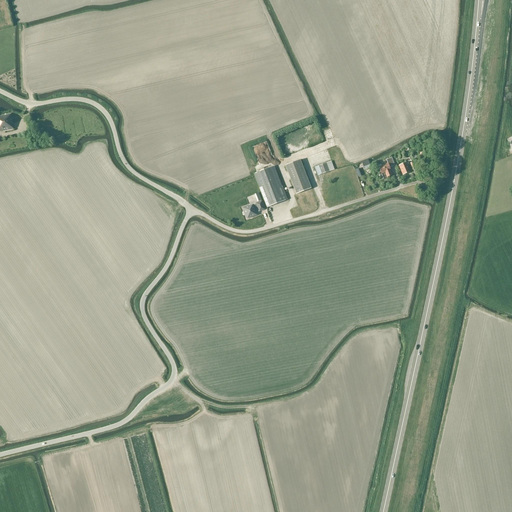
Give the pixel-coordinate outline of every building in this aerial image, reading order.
[(0,132),(13,129),(12,114),(0,116),(0,132)] [(302,161),(308,179),(312,177),(306,159),(302,161)] [(361,161),(362,167),(369,166),(367,159),(361,161)] [(301,161),(287,166),(297,195),(311,190),(301,161)] [(318,176),(335,170),(332,162),(315,168),(318,176)] [(390,171),(391,171),(388,163),(379,167),(382,174),(385,173),(387,178),(392,176),(390,171)] [(403,176),(410,172),(407,163),(399,166),(403,176)] [(275,166),(255,173),(267,207),(287,200),(283,187),(282,187),(275,166)] [(249,204),(256,201),(253,194),(246,197),(249,204)] [(242,206),(246,217),(256,214),(253,204),(250,205),(249,204),(242,206)]
